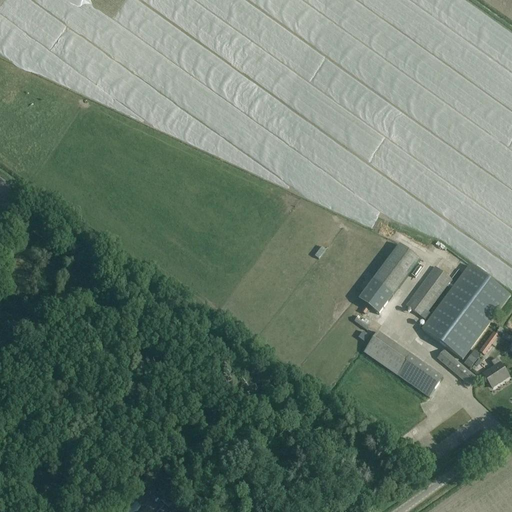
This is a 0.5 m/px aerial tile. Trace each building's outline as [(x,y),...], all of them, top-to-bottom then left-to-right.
[(374,283),(360,302),(366,306),(380,317),(395,297),(422,261),(401,247),(374,283)] [(423,332),(464,361),(511,296),(472,266),(423,332)] [(407,308),(423,319),(452,281),(436,269),(407,308)] [(444,380),(379,334),(365,354),(430,400),(444,380)] [(438,360),(471,387),(477,379),(444,352),(438,360)] [(464,366),(470,371),(480,356),(474,352),(464,366)] [(484,375),(487,381),(492,389),(509,378),(497,359),(492,363),(495,368),(484,375)]
